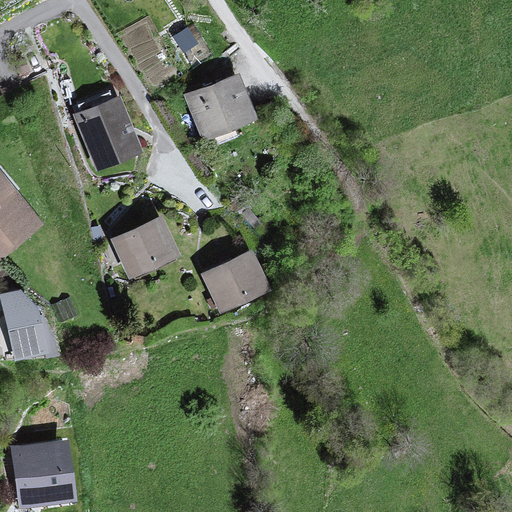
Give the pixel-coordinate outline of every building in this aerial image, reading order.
[(224,71),(174,92),(194,140),(244,119),(224,71)] [(108,96),(65,112),(87,171),(130,154),(108,96)] [(0,187),(0,252),(32,226),(0,187)] [(145,217),(99,238),(118,279),(163,258),(145,217)] [(233,251),(186,274),(203,311),(251,288),(233,251)] [(7,290),(0,291),(0,353),(2,362),(42,354),(26,314),(19,314),(7,290)] [(52,439),(0,447),(10,508),(61,499),(52,439)]
